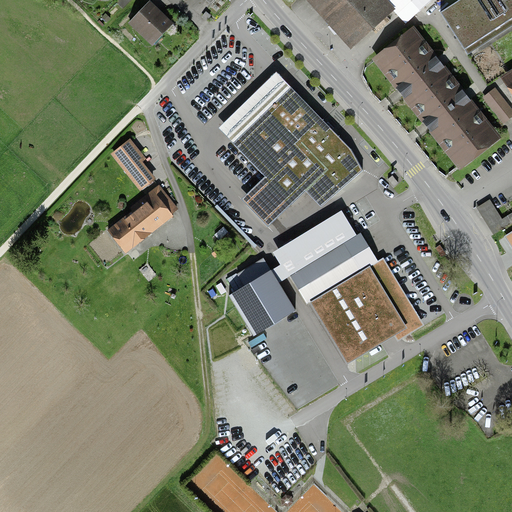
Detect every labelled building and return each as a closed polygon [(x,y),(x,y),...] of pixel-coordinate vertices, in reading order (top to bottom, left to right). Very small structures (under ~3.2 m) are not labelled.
[(312,0),(354,45),(391,12),(380,0),(312,0)] [(511,0),(459,0),(440,13),(464,49),(511,18),(511,0)] [(136,27),(151,41),(160,32),(162,34),(171,24),(149,3),(132,20),(137,25),(136,27)] [(420,110),(452,85),(440,69),(439,70),(432,61),(433,61),(410,32),(378,57),(398,82),(401,85),(408,94),(420,110)] [(459,94),(452,85),(420,110),(427,119),(428,118),(435,127),(434,128),(440,135),(462,163),(494,138),(466,103),(465,103),(458,94),(459,94)] [(268,227),(315,182),(331,198),(363,170),(351,149),(291,87),(233,143),(270,182),(247,205),(268,227)] [(511,112),(494,90),(485,97),(504,120),(511,113),(511,112)] [(113,154),(141,188),(153,179),(139,161),(143,158),(129,141),(113,154)] [(392,175),(388,179),(394,186),(398,183),(392,175)] [(176,209),(158,186),(138,203),(143,210),(134,217),(132,214),(119,225),(121,227),(112,234),(122,247),(168,211),(170,214),(176,209)] [(483,203),(476,207),(489,227),(493,234),(507,226),(502,218),(490,199),(483,203)] [(511,212),(502,218),(507,226),(511,222),(511,212)] [(307,303),(318,296),(361,270),(344,243),(290,276),(307,303)] [(439,245),(435,247),(442,257),(446,254),(439,245)] [(244,286),(229,295),(254,335),(295,310),(271,270),(266,272),(259,261),(237,274),(244,286)] [(393,324),(361,270),(318,296),(351,350),(393,324)]
